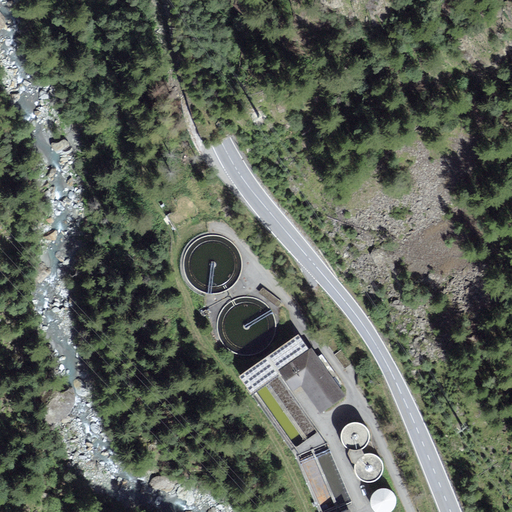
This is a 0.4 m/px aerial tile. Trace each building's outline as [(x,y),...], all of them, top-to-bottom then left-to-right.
[(268,350),(271,309),(260,308),(260,310),(225,307),(224,330),(231,330),(230,347),(268,350)] [(303,381),(323,408),(341,395),(308,351),(298,337),(240,380),(253,398),(282,376),(291,389),(303,381)] [(367,446),(369,439),(367,433),(362,428),(356,426),(349,428),(345,433),(343,439),(345,446),(350,450),(352,451),(356,452),(362,450),(365,448),(367,446)] [(356,452),(352,451),(350,455),(354,462),(357,463),(362,458),(369,456),(365,448),(362,450),(356,452)] [(381,477),(382,470),(381,463),(376,458),(369,456),(362,458),(357,463),(355,470),(357,477),(362,482),(369,483),(376,482),(381,477)] [(316,461),(304,467),(324,508),(336,502),(316,461)] [(393,511),(394,511),(396,505),(394,498),(390,494),(383,492),(377,494),(372,498),(371,505),(372,511),(373,511),(393,511)]
